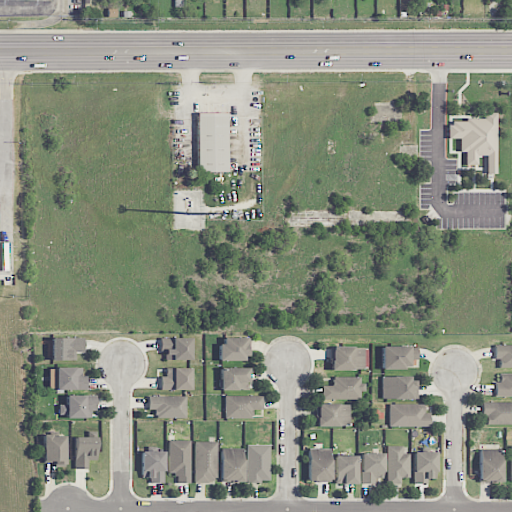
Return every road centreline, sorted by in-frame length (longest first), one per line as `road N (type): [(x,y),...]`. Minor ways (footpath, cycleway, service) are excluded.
road 1 (secondary): [(511,50),(0,48)]
road 2 (residential): [(511,511),(71,510)]
road 3 (residential): [(123,367),(123,511)]
road 4 (residential): [(290,368),(291,511)]
road 5 (residential): [(456,375),(457,511)]
